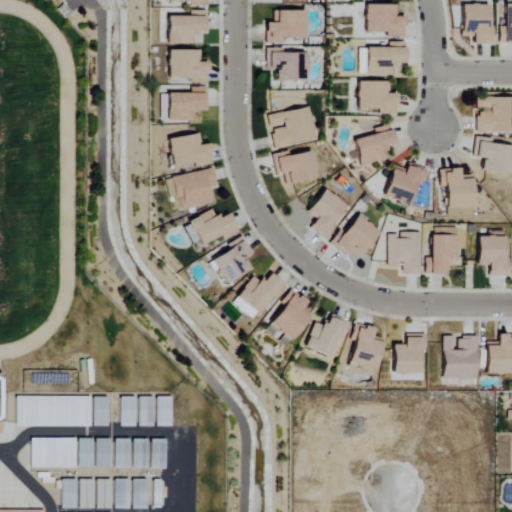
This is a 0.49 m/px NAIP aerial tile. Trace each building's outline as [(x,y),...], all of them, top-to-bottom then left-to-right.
[(498,44),(511,44),(511,4),(504,5),(503,27),(498,27),(498,44)] [(364,5),(364,33),(386,33),(385,38),(402,38),(403,17),(396,17),(396,6),(364,5)] [(493,45),(493,28),(488,28),(488,6),(461,6),(461,37),(473,37),(473,45),(493,45)] [(165,15),(188,15),(188,10),(204,10),(204,16),(205,16),(205,32),(197,32),(197,35),(194,35),(194,36),(191,36),(192,43),(165,43),(165,15)] [(263,43),(263,22),(270,22),(270,10),(301,10),(302,19),(303,20),(303,25),(302,25),(302,38),(299,38),(299,39),(284,39),(284,38),(280,38),(280,43),(263,43)] [(263,47),(280,47),(280,52),(303,53),(302,63),(303,64),(303,70),(302,70),(301,80),(280,81),(280,80),(277,80),(275,81),(274,79),(273,69),(277,69),(276,68),(272,68),(272,69),(263,68),(263,47)] [(365,49),(366,77),(398,77),(398,64),(405,64),(404,48),(365,49)] [(205,82),(205,62),(198,61),(198,49),(167,49),(166,58),(165,59),(165,64),(166,64),(166,76),(188,76),(188,82),(205,82)] [(356,110),(378,111),(378,115),(395,115),(395,95),(387,94),(388,83),(356,83),(356,110)] [(165,92),(188,92),(188,86),(204,86),(204,93),(205,92),(205,108),(201,108),(201,109),(197,109),(197,112),(194,112),(194,113),(191,113),(191,120),(176,120),(165,120),(165,109),(165,92)] [(511,98),(475,98),(475,110),(476,110),(475,132),(511,132),(511,98)] [(306,105),(310,122),(312,124),(313,128),(311,130),(314,138),(272,148),(269,133),(271,133),(271,128),(281,126),(280,123),(267,126),(264,114),(279,111),(279,112),(306,105)] [(359,166),(384,160),(382,151),(395,148),(390,125),(372,129),(374,135),(353,140),(359,166)] [(210,163),(206,143),(199,144),(196,132),(166,138),(167,147),(166,148),(167,153),(168,153),(170,165),(192,160),(193,166),(210,163)] [(511,146),(473,142),(471,158),(482,159),(481,171),(511,175),(511,146)] [(269,153),(273,175),(280,173),(283,184),(314,177),(312,167),(312,166),(311,161),(310,161),(307,150),(286,155),(284,150),(269,153)] [(392,167),(383,198),(411,206),(416,187),(420,189),(426,170),(407,165),(405,170),(392,167)] [(169,176),(210,167),(213,182),(212,183),(212,186),(206,187),(210,202),(178,210),(169,176)] [(446,217),(473,216),(471,175),(460,176),(459,170),(438,171),(439,188),(445,188),(446,217)] [(323,240),(307,227),(315,216),(314,216),(312,218),(303,210),(321,187),(329,193),(331,193),(334,196),(334,197),(343,205),(329,222),(333,225),(323,240)] [(235,232),(225,212),(216,217),(211,206),(186,220),(198,243),(219,234),(221,239),(235,232)] [(326,244),(342,255),(347,250),(356,257),(376,233),(369,226),(368,224),(365,221),(364,222),(355,215),(340,232),(337,229),(326,244)] [(396,231),(417,232),(417,275),(402,275),(402,271),(399,271),(399,264),(400,264),(400,262),(396,261),(396,266),(384,264),(384,233),(394,233),(395,237),(397,237),(396,231)] [(427,234),(455,234),(454,262),(447,261),(447,267),(444,267),(443,275),(428,275),(428,274),(422,274),(422,257),(426,257),(427,256),(427,234)] [(239,235),(249,252),(246,254),(246,255),(239,259),(239,260),(242,259),(248,268),(223,283),(208,261),(209,258),(227,247),(224,244),(239,235)] [(506,276),(487,276),(487,273),(486,273),(486,263),(485,263),(484,266),(473,266),(474,236),(500,236),(501,257),(506,257),(506,276)] [(267,272),(284,286),(274,299),(269,295),(255,313),(233,296),(250,276),(256,280),(258,278),(261,281),(267,272)] [(289,287),(304,300),(304,302),(300,307),(309,315),(289,339),(269,324),(268,320),(281,305),(278,302),(289,287)] [(328,314),(341,319),(347,322),(340,338),(335,336),(327,357),(302,346),(312,321),(319,324),(320,322),(324,323),(328,314)] [(352,322),(370,327),(372,329),(370,335),(381,339),(373,369),(357,365),(356,367),(346,364),(352,341),(347,339),(352,322)] [(422,333),(403,334),(403,337),(402,337),(402,346),(401,346),(401,344),(390,344),(391,372),(417,372),(418,352),(423,352),(422,333)] [(495,333),(505,333),(505,337),(510,337),(510,334),(511,334),(511,351),(511,375),(510,374),(509,373),(499,373),(498,374),(498,376),(493,376),(493,375),(483,375),(483,342),(495,341),(495,333)] [(440,335),(451,335),(451,349),(455,349),(455,338),(460,338),(459,335),(474,336),(474,378),(440,378),(440,335)] [(13,395),(88,396),(88,427),(13,427),(13,395)] [(90,396),(105,396),(105,427),(90,427),(90,396)] [(117,396),(133,396),(133,427),(117,427),(117,396)] [(135,396),(151,396),(150,427),(135,427),(135,396)] [(153,396),(169,396),(168,427),(153,427),(153,396)] [(28,437),(73,437),(73,468),(28,468),(28,437)] [(75,438),(90,438),(90,469),(75,468),(75,438)] [(92,438),(108,438),(107,469),(92,469),(92,438)] [(112,438),(127,438),(127,469),(111,469),(112,438)] [(130,438),(145,438),(145,469),(129,469),(130,438)] [(147,438),(163,438),(163,469),(147,469),(147,438)] [(59,478),(74,479),(74,509),(58,509),(59,478)] [(76,478),(91,479),(91,508),(76,508),(76,478)] [(111,478),(126,479),(126,509),(111,509),(111,478)] [(93,479),(109,479),(108,508),(93,508),(93,479)] [(129,479),(144,479),(144,510),(129,510),(129,479)]
